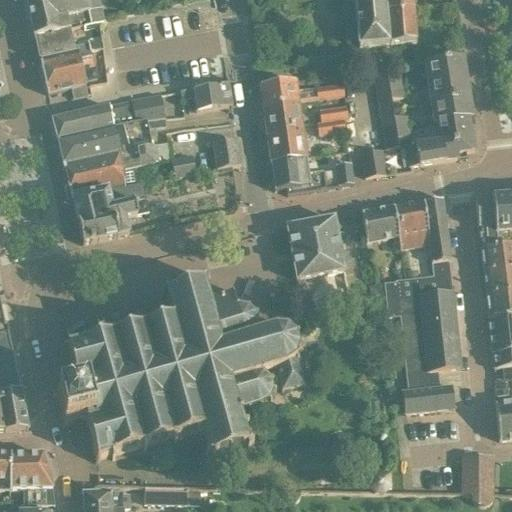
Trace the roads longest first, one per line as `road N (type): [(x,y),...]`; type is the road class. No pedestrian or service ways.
road 1 (residential): [(456,184),(485,454),(511,454)]
road 2 (residential): [(38,282),(86,263),(266,226)]
road 3 (residential): [(266,226),(456,184)]
road 4 (residential): [(470,0),(498,174)]
road 5 (unclassified): [(55,446),(32,350),(38,282)]
road 6 (unclassified): [(38,282),(7,141),(0,138)]
